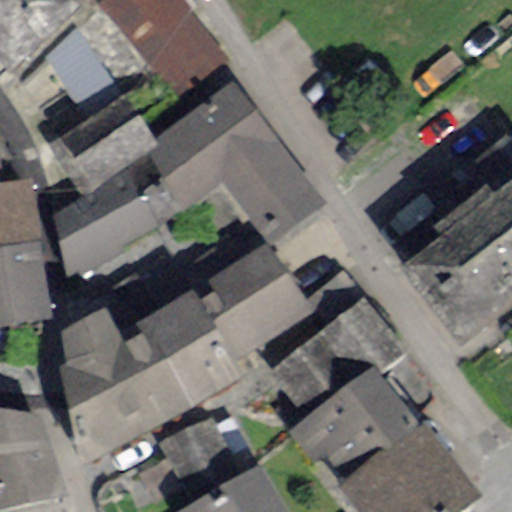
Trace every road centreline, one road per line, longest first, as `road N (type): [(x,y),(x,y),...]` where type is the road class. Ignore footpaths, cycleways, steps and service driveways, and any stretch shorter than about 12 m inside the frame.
road 1 (residential): [(207,0),(385,301),(508,483)]
road 2 (residential): [(0,108),(38,188),(54,324),(54,411),(76,507)]
